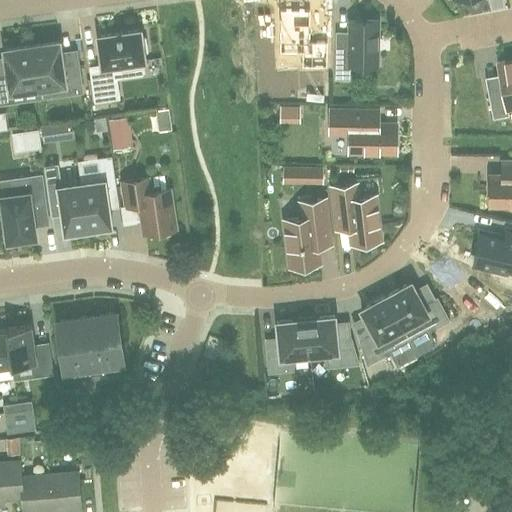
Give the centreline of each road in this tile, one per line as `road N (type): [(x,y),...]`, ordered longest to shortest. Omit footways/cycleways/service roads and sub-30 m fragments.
road 1 (residential): [(202,295),(335,292),(375,277),(406,247),(424,211),(429,170),(430,75),(422,39)]
road 2 (residential): [(154,511),(151,436),(202,295)]
road 3 (residential): [(202,295),(130,274),(0,283)]
